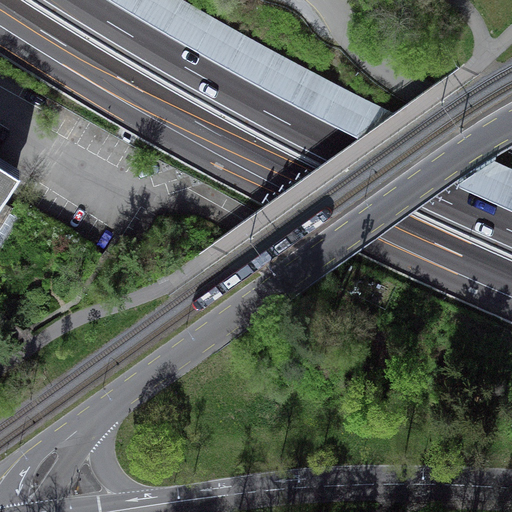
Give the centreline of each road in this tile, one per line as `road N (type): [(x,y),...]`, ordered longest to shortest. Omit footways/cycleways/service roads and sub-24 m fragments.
road 1 (motorway): [(0,4),(268,163),(511,277)]
road 2 (residential): [(101,412),(511,124)]
road 3 (motorway): [(511,231),(290,124),(72,0)]
road 4 (primary): [(174,502),(370,483),(511,487)]
road 5 (residential): [(511,135),(387,71),(326,0)]
road 6 (residential): [(25,511),(43,468),(101,412)]
